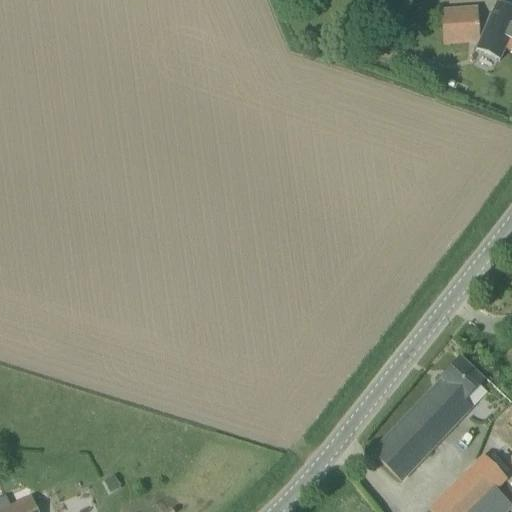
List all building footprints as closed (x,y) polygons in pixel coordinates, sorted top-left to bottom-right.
[(511,11),(497,5),(476,53),(477,53),(480,46),(501,56),(498,63),(499,63),(504,51),(511,54),(511,11)] [(476,10),(441,13),(443,45),(479,42),(476,10)] [(371,455),(400,483),(464,416),(457,410),(483,382),(459,360),(433,387),(434,388),(371,455)] [(511,450),(511,410),(508,406),(488,426),(511,450)] [(506,511),(511,507),(496,490),(505,481),(483,458),(429,511),(506,511)] [(112,477),(103,482),(109,494),(119,489),(112,477)] [(0,511),(35,511),(29,497),(9,507),(5,497),(0,498),(0,511)]
